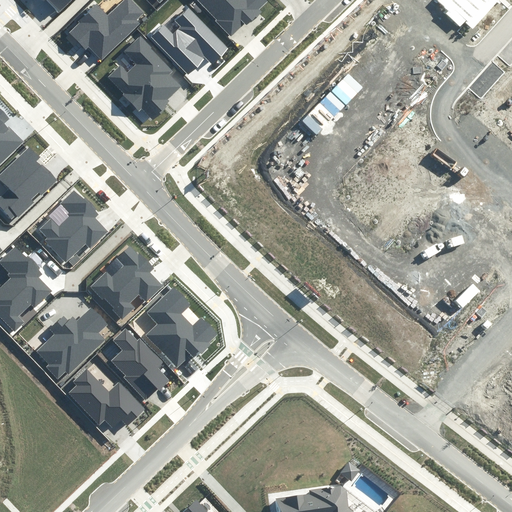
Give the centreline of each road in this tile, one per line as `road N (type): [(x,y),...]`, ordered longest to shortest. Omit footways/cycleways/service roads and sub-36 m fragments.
road 1 (tertiary): [(511,504),(297,339)]
road 2 (residential): [(313,18),(139,182)]
road 3 (tertiary): [(139,182),(0,38)]
road 4 (tertiary): [(269,315),(139,182)]
road 5 (tertiary): [(96,511),(214,402)]
